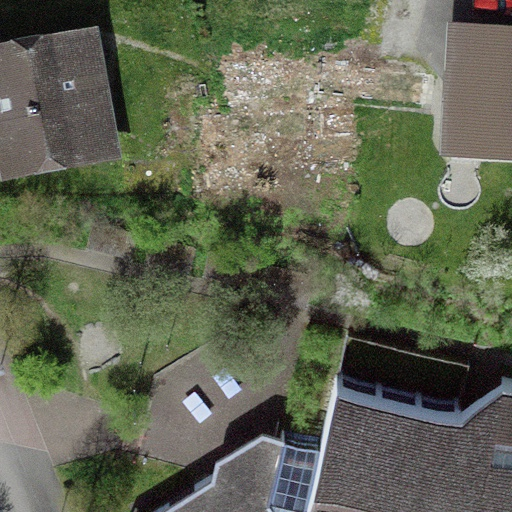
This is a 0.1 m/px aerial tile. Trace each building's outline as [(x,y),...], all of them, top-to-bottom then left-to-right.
[(416,22),(411,65),(444,69),(449,25),(416,22)] [(0,125),(8,170),(81,156),(71,104),(96,100),(86,43),(0,58),(0,125)] [(418,107),(421,77),(316,65),(313,95),(418,107)] [(333,375),(316,447),(299,511),(511,511),(511,383),(499,380),(491,413),(333,375)] [(299,511),(316,447),(257,432),(236,445),(211,461),(208,477),(149,511),(299,511)]
